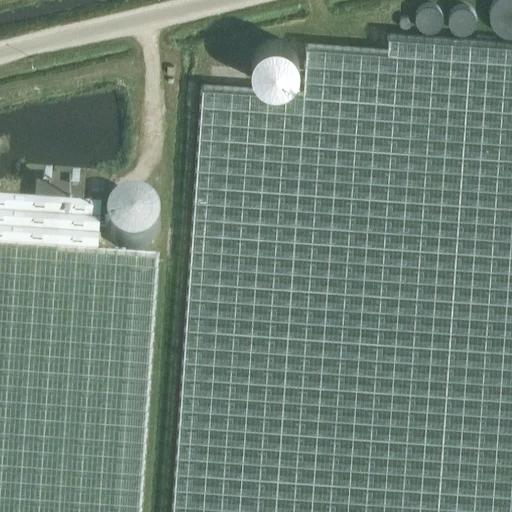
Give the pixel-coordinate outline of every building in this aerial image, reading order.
[(511,0),(485,0),(485,4),(485,7),(486,13),(489,18),(492,22),(496,26),(499,28),(505,30),(509,31),(511,30),(511,0)] [(418,19),(434,27),(442,12),(426,4),(418,19)] [(454,6),(451,25),(470,27),(473,8),(454,6)] [(511,511),(511,41),(388,33),(387,49),(306,44),(303,91),(202,84),(194,201),(171,511),(511,511)] [(278,38),(275,38),(272,38),(268,39),(266,40),(263,41),(260,43),(258,45),(257,46),(255,48),(254,50),(252,54),(251,56),(251,59),(250,62),(250,64),(251,68),(252,70),(253,74),(255,77),(257,79),(258,81),(261,83),(263,85),(267,86),(270,87),(273,87),(277,87),(279,87),(282,87),(285,85),(287,84),(290,82),(292,81),(294,78),(296,75),(298,73),(298,71),(299,70),(299,68),(300,65),(300,62),(299,59),(299,56),(298,53),(296,50),(295,48),(293,46),(292,44),(290,43),(288,42),(285,40),(282,39),(278,38)] [(157,212),(152,205),(145,200),(136,197),(127,198),(119,201),(112,207),(108,215),(106,224),(108,233),(112,240),(118,246),(126,250),(135,251),(144,249),(151,244),(157,237),(160,229),(160,221),(157,212)] [(0,250),(98,257),(100,209),(0,201),(0,250)] [(0,511),(140,511),(157,260),(98,257),(0,250),(0,511)]
